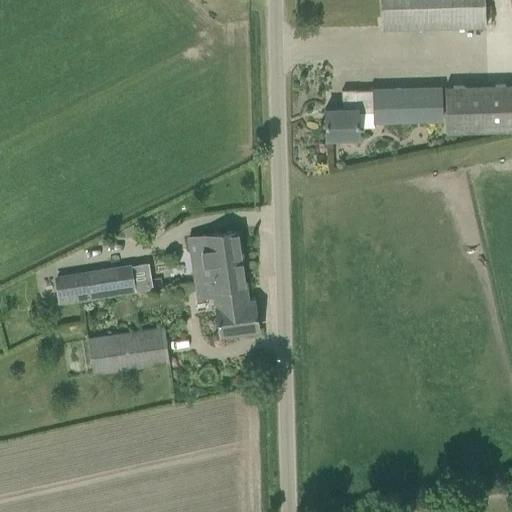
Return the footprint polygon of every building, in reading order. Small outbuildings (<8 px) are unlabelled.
[(380,0),(381,28),(485,25),(484,0),(380,0)] [(511,85),(445,88),(446,132),(511,129),(511,85)] [(441,88),(373,90),(342,90),(342,109),(325,109),(325,138),(358,137),(357,112),(373,112),(374,122),(442,119),(441,88)] [(196,281),(243,274),(237,230),(190,237),(196,281)] [(130,266),(86,273),(90,299),(134,292),(130,266)] [(81,300),(90,299),(86,273),(57,277),(61,303),(81,300)] [(219,335),(259,330),(255,301),(247,302),(243,274),(196,281),(198,298),(214,296),(216,306),(215,306),(219,335)] [(94,373),(169,363),(164,328),(88,338),(94,373)]
